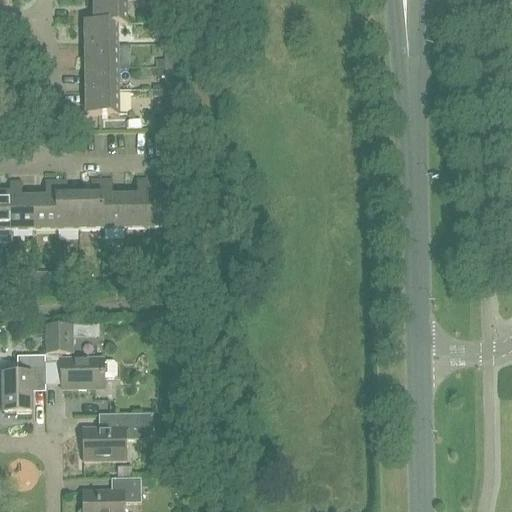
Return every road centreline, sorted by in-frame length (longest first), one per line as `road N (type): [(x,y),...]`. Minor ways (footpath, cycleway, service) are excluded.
road 1 (tertiary): [(423,511),(405,10)]
road 2 (residential): [(47,165),(49,23),(0,26)]
road 3 (residential): [(201,164),(47,165)]
road 4 (residential): [(59,511),(57,442),(0,444)]
